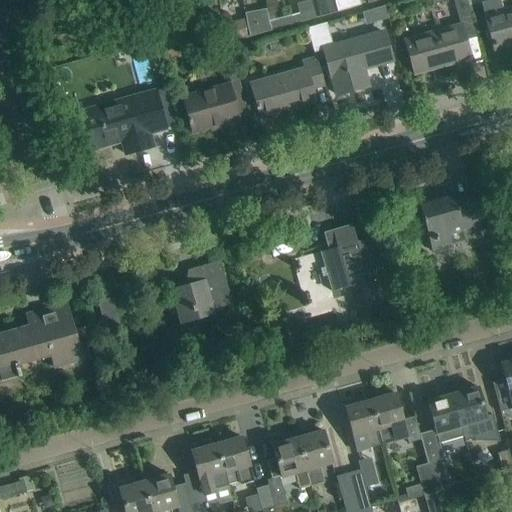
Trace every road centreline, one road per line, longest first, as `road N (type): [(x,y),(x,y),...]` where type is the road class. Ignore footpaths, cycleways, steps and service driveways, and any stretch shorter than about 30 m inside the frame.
road 1 (residential): [(0,460),(511,321)]
road 2 (secondary): [(62,237),(511,113)]
road 3 (residential): [(62,237),(0,11)]
